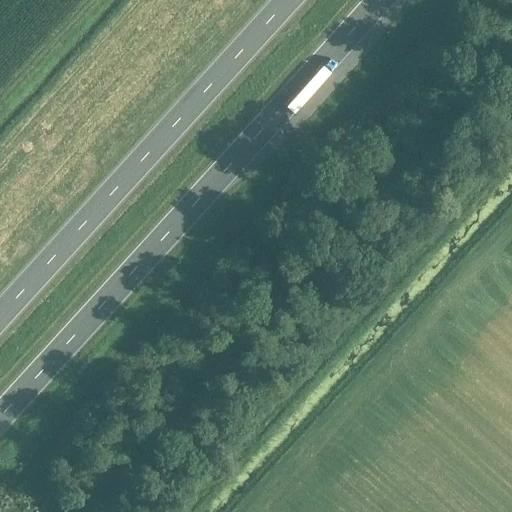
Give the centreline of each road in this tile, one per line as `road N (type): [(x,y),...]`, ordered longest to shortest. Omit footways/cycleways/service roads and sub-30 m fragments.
road 1 (trunk): [(0,423),(385,0)]
road 2 (trunk): [(289,0),(0,318)]
